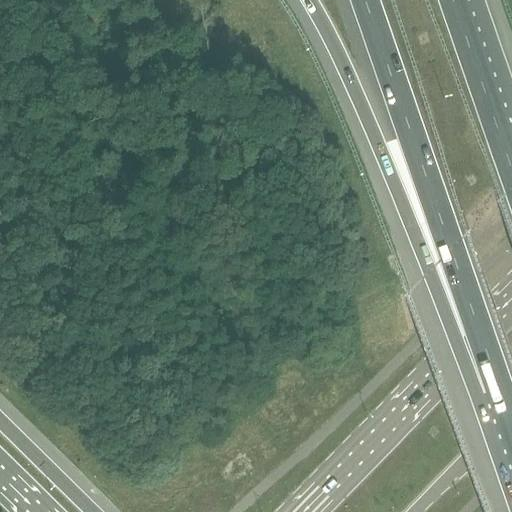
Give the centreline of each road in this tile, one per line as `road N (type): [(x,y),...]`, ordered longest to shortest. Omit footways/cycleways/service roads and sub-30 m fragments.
road 1 (motorway): [(309,0),(428,270),(500,390)]
road 2 (motorway): [(364,0),(500,390)]
road 3 (secondary): [(511,299),(302,511)]
road 4 (motorway): [(511,172),(452,0)]
road 5 (secondary): [(414,511),(511,411)]
road 6 (motorway): [(92,511),(0,421)]
